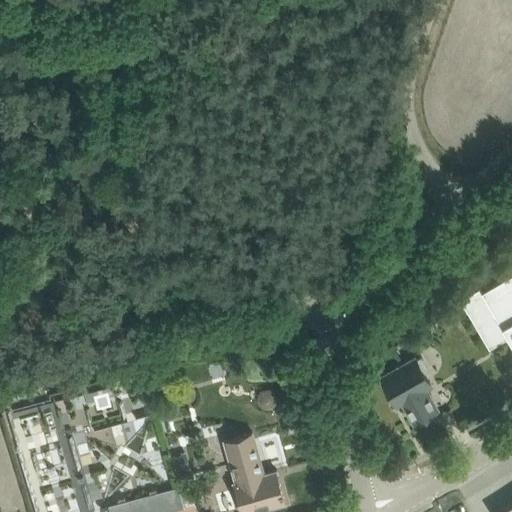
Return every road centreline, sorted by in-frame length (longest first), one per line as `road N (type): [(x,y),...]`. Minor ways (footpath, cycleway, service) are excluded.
road 1 (unclassified): [(0,384),(248,320),(326,312)]
road 2 (unclassified): [(460,202),(411,108),(436,0)]
road 3 (unclassified): [(364,511),(326,312)]
road 4 (unclassified): [(326,312),(365,290),(460,202)]
road 5 (unclassified): [(375,511),(511,436)]
